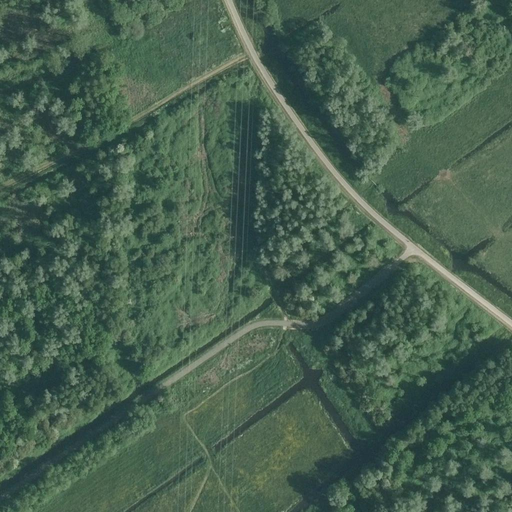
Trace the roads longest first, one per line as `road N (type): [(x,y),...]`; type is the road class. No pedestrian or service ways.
road 1 (track): [(284,323),(335,377),(378,455),(317,506),(323,511)]
road 2 (track): [(209,457),(184,421),(185,408),(278,339),(284,323)]
